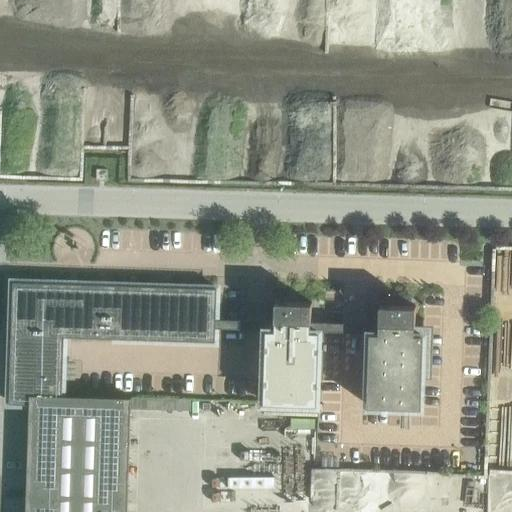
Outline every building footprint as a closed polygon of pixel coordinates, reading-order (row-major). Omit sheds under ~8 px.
[(107,180),(107,169),(96,169),(96,180),(107,180)] [(11,334),(9,407),(29,408),(25,511),(127,511),(131,397),(61,395),(63,336),(215,341),(215,327),(216,318),(217,287),(13,281),(11,334)] [(319,335),(319,330),(310,330),(310,326),(310,325),(311,302),(275,301),(274,325),(274,329),(266,329),(265,333),(264,402),(317,403),(319,335)] [(379,328),(379,332),(371,332),(370,336),(368,405),(421,407),(424,334),(414,333),(415,305),(380,304),(379,328)] [(274,325),(215,323),(215,331),(265,333),(266,329),(274,329),(274,325)] [(379,328),(310,326),(310,330),(319,330),(319,335),(370,336),(371,332),(379,332),(379,328)]
